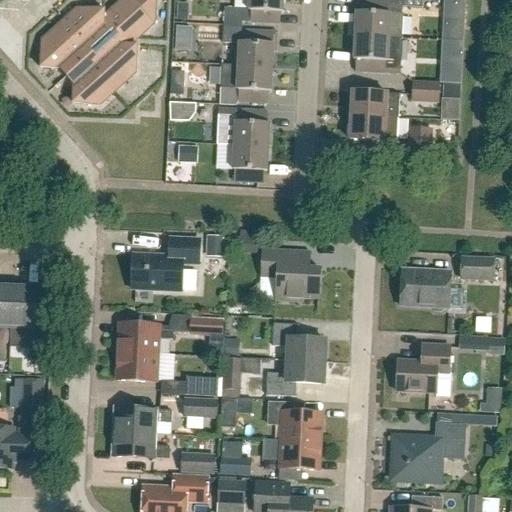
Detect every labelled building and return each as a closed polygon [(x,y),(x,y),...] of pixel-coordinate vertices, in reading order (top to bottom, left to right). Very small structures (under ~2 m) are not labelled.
[(41,42),(40,70),(57,71),(73,88),(72,105),(99,107),(113,94),(111,91),(118,84),(121,87),(135,74),(136,47),(132,47),(133,40),(137,40),(154,25),(155,1),(153,0),(123,0),(111,11),(111,15),(104,15),(104,11),(77,10),(62,24),(64,27),(57,34),(54,31),(41,42)] [(282,13),(282,0),(248,0),(248,10),(224,9),(223,27),(241,28),(241,24),(279,26),(280,13),(282,13)] [(404,0),(388,0),(388,3),(358,2),(358,13),(356,13),(355,37),(403,40),(404,15),(403,15),(404,9),(404,0)] [(404,0),(404,9),(413,10),(414,0),(404,0)] [(177,5),(177,20),(187,21),(188,5),(177,5)] [(442,40),(463,41),(464,22),(443,21),(442,40)] [(241,32),(241,28),(223,27),(222,45),(238,45),(237,67),(237,68),(271,69),(272,47),(276,47),(276,33),(241,32)] [(355,37),(353,61),(355,61),(355,73),(384,74),(401,75),(403,40),(355,37)] [(237,68),(237,67),(221,66),(219,107),(234,107),(237,104),(267,105),(268,93),(270,93),(271,69),(237,68)] [(183,85),(184,68),(171,67),(170,84),(183,85)] [(437,104),(438,84),(411,82),(410,103),(437,104)] [(183,102),(184,90),(176,89),(175,102),(183,102)] [(350,117),(398,119),(399,96),(387,95),(352,93),(350,117)] [(169,122),(182,123),(182,105),(170,104),(169,122)] [(216,147),(233,147),(233,148),(267,149),(268,125),(266,125),(267,113),(218,111),(216,147)] [(397,143),(398,119),(350,117),(349,141),(384,143),(384,142),(397,143)] [(430,157),(431,131),(410,130),(409,156),(430,157)] [(266,173),(267,149),(233,148),(232,172),(234,172),(234,184),(263,185),(264,173),(266,173)] [(179,149),(178,163),(193,164),(194,150),(179,149)] [(224,253),(224,239),(207,238),(206,253),(224,253)] [(199,266),(200,242),(169,240),(168,258),(132,256),(131,290),(182,293),(183,265),(199,266)] [(232,253),(257,254),(258,241),(232,240),(232,253)] [(310,255),(310,254),(263,251),(261,279),(277,279),(276,303),(293,304),(294,300),(318,301),(320,270),(295,269),(296,254),(310,255)] [(492,282),(493,261),(461,259),(460,280),(492,282)] [(448,310),(450,274),(402,271),(400,307),(430,309),(434,313),(440,313),(444,310),(448,310)] [(0,328),(11,329),(13,286),(0,285),(0,328)] [(13,286),(11,329),(24,329),(23,345),(30,345),(29,362),(45,363),(47,329),(35,329),(37,288),(13,286)] [(449,292),(448,310),(464,311),(465,293),(449,292)] [(188,336),(203,337),(221,338),(222,321),(189,319),(188,336)] [(118,354),(158,355),(159,340),(171,341),(172,328),(119,325),(118,354)] [(287,362),(324,364),(325,342),(298,341),(299,327),(273,325),(272,348),(287,348),(287,362)] [(459,352),(488,354),(489,339),(460,338),(459,352)] [(504,340),(489,339),(488,354),(488,357),(503,358),(504,340)] [(227,341),(226,356),(234,356),(235,342),(227,341)] [(436,399),(451,400),(452,375),(449,375),(450,348),(422,347),(421,364),(397,363),(396,393),(436,395),(436,399)] [(156,384),(158,355),(118,354),(116,382),(156,384)] [(241,392),(242,361),(224,360),(224,391),(241,392)] [(323,386),(324,364),(287,362),(286,376),(267,375),(266,397),(295,398),(296,384),(323,386)] [(216,398),(217,379),(184,378),(184,396),(216,398)] [(42,410),(43,381),(21,380),(20,409),(42,410)] [(481,415),(500,416),(501,393),(488,392),(487,408),(481,408),(481,415)] [(215,420),(216,401),(183,399),(182,419),(215,420)] [(222,415),(238,415),(238,401),(221,402),(222,415)] [(281,426),(280,442),(320,444),(322,415),(292,414),(292,406),(269,405),(268,426),(281,426)] [(114,434),(155,436),(156,424),(171,424),(171,412),(156,411),(115,409),(114,434)] [(463,461),(465,427),(436,425),(435,441),(394,439),(392,481),(439,484),(440,460),(463,461)] [(32,462),(33,437),(13,436),(14,430),(0,428),(0,469),(12,471),(12,461),(32,462)] [(154,447),(155,436),(114,434),(113,458),(154,460),(169,460),(170,448),(154,447)] [(319,472),(320,444),(280,442),(279,470),(319,472)] [(219,458),(218,476),(249,477),(250,460),(242,460),(243,446),(223,445),(222,459),(219,458)] [(213,476),(214,456),(180,455),(179,474),(213,476)] [(206,504),(208,480),(174,478),(173,490),(143,489),(142,511),(186,511),(186,503),(206,504)] [(243,507),(245,483),(217,482),(215,506),(243,507)] [(311,511),(312,501),(288,501),(289,487),(256,485),(254,511),(311,511)] [(390,511),(430,511),(431,511),(442,511),(442,500),(412,498),(412,499),(413,499),(417,499),(416,510),(390,509),(390,511)] [(480,498),(479,511),(496,511),(497,499),(480,498)]
